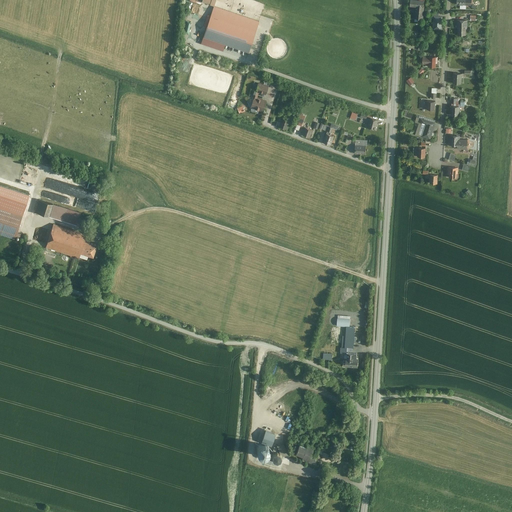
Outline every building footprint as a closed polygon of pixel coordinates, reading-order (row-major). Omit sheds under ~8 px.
[(424,2),(424,1),(415,0),(408,0),(408,7),(416,8),(415,17),(423,18),(424,2)] [(250,51),(260,20),(215,5),(205,36),(227,43),(250,51)] [(440,29),(440,17),(432,16),(431,29),(440,29)] [(466,28),(466,20),(457,20),(456,35),(464,35),(464,28),(466,28)] [(227,43),(205,36),(202,43),(224,50),(227,43)] [(436,69),(436,57),(422,57),(421,64),(427,64),(427,69),(436,69)] [(461,75),(452,75),(452,85),(461,85),(461,75)] [(407,80),(411,85),(416,81),(412,77),(407,80)] [(262,113),(266,102),(256,98),(258,93),(265,96),(268,87),(257,83),(247,108),(262,113)] [(435,110),(435,102),(425,102),(425,110),(435,110)] [(460,106),(450,106),(450,116),(459,116),(460,106)] [(302,113),(296,129),(301,130),(307,114),(302,113)] [(429,139),(435,122),(419,117),(417,122),(425,125),(421,137),(429,139)] [(375,130),(378,120),(370,118),(367,128),(375,130)] [(290,123),(281,120),(278,127),(288,131),(290,123)] [(310,138),(312,130),(304,127),(301,136),(310,138)] [(330,145),(332,137),(323,135),(321,142),(330,145)] [(466,149),(467,141),(459,140),(459,136),(450,135),(449,147),(466,149)] [(365,155),(365,146),(359,146),(359,140),(353,140),(353,155),(365,155)] [(425,159),(425,149),(416,149),(416,158),(425,159)] [(456,170),(448,169),(447,179),(455,180),(456,170)] [(436,185),(437,176),(427,176),(427,184),(436,185)] [(72,207),(43,200),(40,214),(68,221),(72,207)] [(0,231),(17,237),(25,211),(0,203),(0,231)] [(90,236),(54,225),(47,248),(83,259),(85,252),(88,240),(90,236)] [(97,256),(101,244),(88,240),(85,252),(97,256)] [(352,328),(345,328),(344,349),(352,349),(352,345),(363,345),(363,337),(352,337),(352,328)] [(337,344),(338,340),(332,339),(332,337),(327,336),(326,345),(338,347),(339,345),(337,344)] [(359,367),(359,354),(344,353),(343,366),(359,367)] [(271,446),(274,435),(263,432),(260,444),(271,446)] [(313,465),(319,450),(299,441),(292,456),(313,465)] [(285,442),(278,444),(280,451),(273,453),(275,460),(284,458),(283,455),(289,453),(285,442)] [(329,462),(332,456),(324,453),(322,460),(329,462)] [(351,470),(352,463),(341,461),(340,467),(351,470)]
